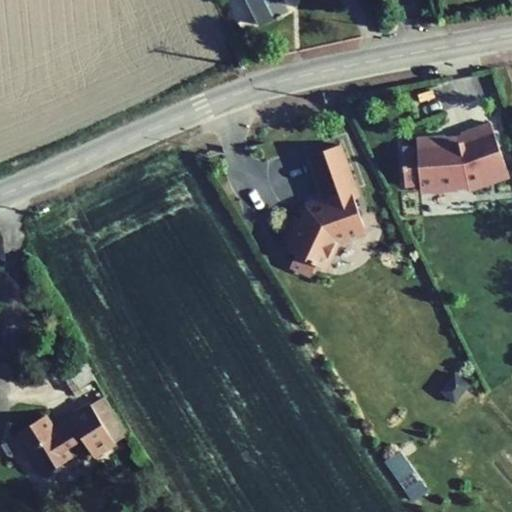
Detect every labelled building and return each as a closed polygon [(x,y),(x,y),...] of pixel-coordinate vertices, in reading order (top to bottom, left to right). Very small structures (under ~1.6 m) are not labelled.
[(219,0),(232,33),(263,19),(258,3),(266,0),(219,0)] [(477,190),(511,177),(491,123),(461,134),(464,142),(451,147),(448,143),(447,136),(419,139),(420,155),(406,157),(409,184),(432,182),(433,190),(460,187),(460,185),(470,184),(477,190)] [(342,143),(310,155),(323,190),(324,192),(326,193),(327,193),(329,193),(331,198),(326,200),(327,202),(315,206),(313,210),(308,208),(304,217),(298,215),(287,239),(292,242),(289,249),(299,253),(293,265),(313,274),(318,263),(328,268),(341,241),(363,233),(366,225),(364,217),(357,214),(360,207),(350,180),(354,179),(342,143)] [(44,415),(17,432),(44,474),(99,440),(104,447),(128,433),(104,395),(52,426),(44,415)] [(47,511),(40,501),(25,511),(26,511),(47,511)]
